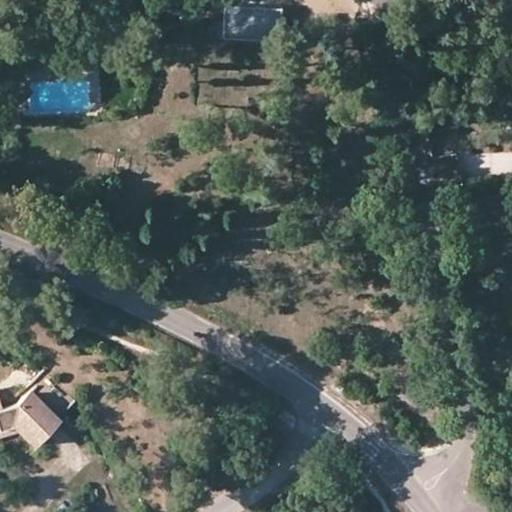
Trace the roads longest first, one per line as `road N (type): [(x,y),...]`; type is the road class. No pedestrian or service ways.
road 1 (residential): [(466,420),(374,0)]
road 2 (tertiary): [(328,414),(196,330),(0,245)]
road 3 (residential): [(215,511),(328,414)]
